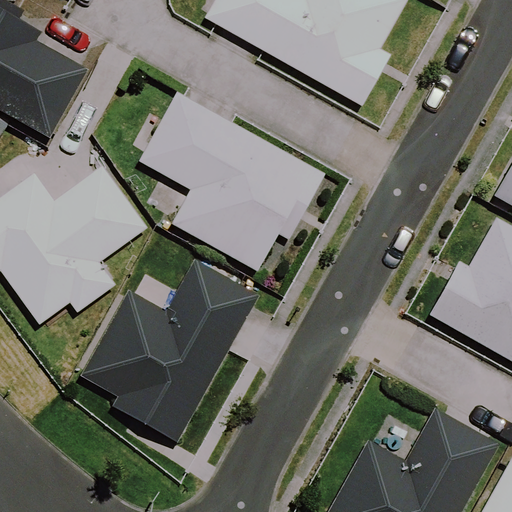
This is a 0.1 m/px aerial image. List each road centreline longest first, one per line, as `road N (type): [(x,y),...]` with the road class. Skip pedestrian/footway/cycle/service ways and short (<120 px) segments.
road 1 (residential): [(104,0),(100,6),(407,198)]
road 2 (residential): [(232,511),(344,309)]
road 3 (residential): [(407,198),(511,8)]
road 4 (residential): [(344,309),(511,402)]
road 5 (residential): [(344,309),(407,198)]
